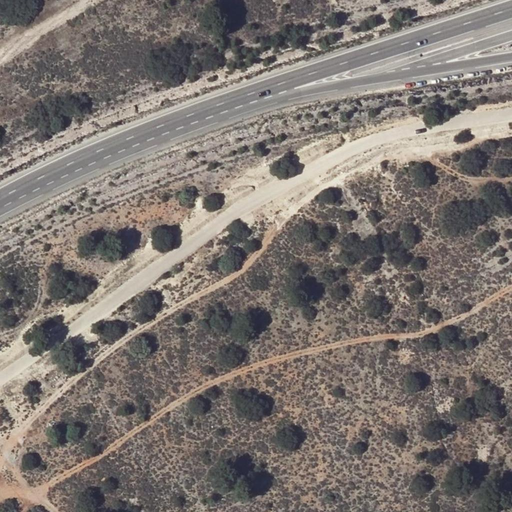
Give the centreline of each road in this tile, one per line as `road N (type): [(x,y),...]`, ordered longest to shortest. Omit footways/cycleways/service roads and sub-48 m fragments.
road 1 (track): [(0,469),(30,412),(170,303),(229,278),(311,187),(400,150),(462,174),(511,179)]
road 2 (unclassified): [(511,114),(374,140),(293,179),(0,379)]
road 3 (trunk): [(0,201),(177,121),(511,9)]
road 4 (trunk): [(0,213),(68,179),(280,100),(511,56)]
road 5 (track): [(37,491),(243,366),(425,331),(511,286)]
